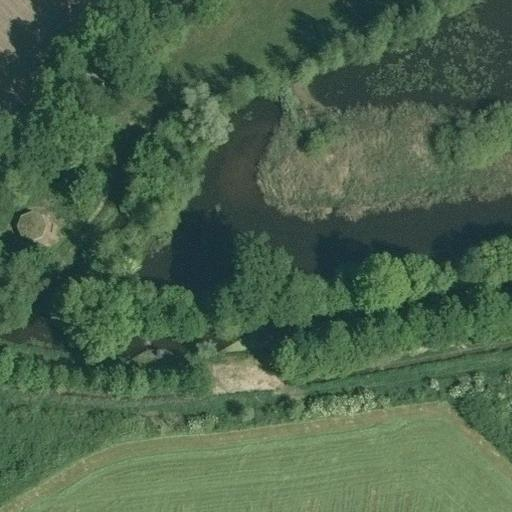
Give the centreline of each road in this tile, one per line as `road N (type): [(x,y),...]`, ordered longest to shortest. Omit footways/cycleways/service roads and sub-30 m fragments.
road 1 (track): [(511,362),(219,413),(89,416),(0,399)]
road 2 (unclassified): [(0,160),(158,0)]
